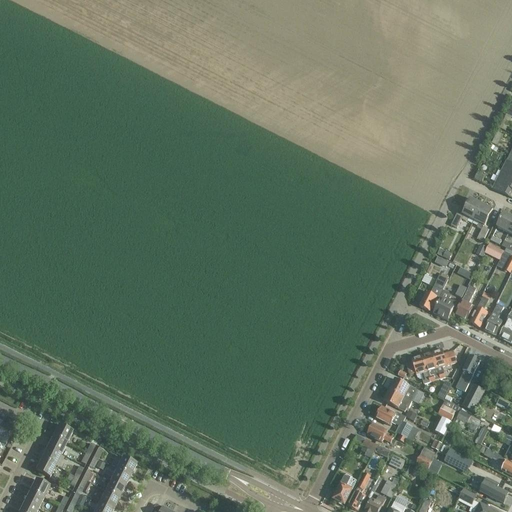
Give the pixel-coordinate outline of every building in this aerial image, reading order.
[(494,140),(491,146),(497,149),(500,143),(494,140)] [(506,161),(500,173),(511,178),(511,157),(510,156),(507,162),(506,161)] [(475,180),(482,183),(485,177),(478,173),(475,180)] [(511,178),(500,173),(495,184),(496,184),(493,190),(501,194),(504,188),(511,191),(511,178)] [(482,206),(471,200),(466,210),(461,207),(457,215),(451,226),(457,229),(461,220),(467,223),(469,218),(474,221),(482,206)] [(485,227),(493,211),(482,206),(474,221),(479,224),(477,228),(482,230),(477,239),(483,242),(489,231),(483,228),(484,227),(485,227)] [(497,228),(508,234),(511,226),(511,218),(504,214),(497,228)] [(499,246),(501,242),(492,238),(490,242),(499,246)] [(483,258),(485,254),(489,246),(486,244),(484,247),(481,245),(476,255),(483,258)] [(490,245),(489,246),(485,254),(500,262),(500,261),(504,253),(505,252),(490,245)] [(443,258),(450,261),(453,255),(446,252),(443,251),(440,256),(443,258)] [(461,269),(458,275),(471,282),(474,276),(461,269)] [(442,274),(441,276),(440,276),(430,295),(427,293),(419,308),(430,313),(437,299),(439,300),(443,291),(449,280),(448,280),(449,278),(442,274)] [(426,277),(423,283),(429,286),(432,279),(426,277)] [(474,308),(469,306),(477,290),(470,287),(469,289),(468,289),(464,298),(462,302),(455,316),(466,322),(474,308)] [(462,299),(466,290),(461,287),(456,296),(462,299)] [(451,295),(443,291),(439,300),(441,301),(434,315),(448,322),(455,307),(457,304),(450,300),(451,297),(451,295)] [(483,298),(482,302),(481,302),(470,324),(480,329),(487,314),(483,312),(489,301),(491,297),(484,294),(482,298),(483,298)] [(498,305),(497,307),(496,307),(484,331),(496,337),(503,323),(498,320),(504,309),(498,305)] [(511,345),(511,342),(511,314),(506,326),(499,339),(511,345)] [(442,350),(432,354),(440,380),(445,379),(442,368),(457,363),(453,352),(444,355),(442,350)] [(440,380),(432,354),(421,357),(430,384),(440,380)] [(464,372),(456,389),(465,393),(469,385),(473,376),(480,362),(470,356),(462,371),(464,372)] [(430,384),(421,357),(412,360),(412,363),(406,365),(410,376),(416,374),(416,376),(421,375),(424,385),(430,384)] [(398,377),(405,380),(407,375),(406,375),(407,373),(403,371),(402,373),(401,372),(398,377)] [(390,391),(389,392),(412,403),(418,392),(395,380),(393,385),(391,385),(389,390),(390,391)] [(473,413),(484,392),(474,387),(463,408),(473,413)] [(441,390),(438,397),(444,400),(448,393),(441,390)] [(385,397),(386,398),(384,402),(405,413),(407,409),(409,410),(412,403),(389,392),(388,392),(385,397)] [(507,411),(509,405),(499,400),(496,406),(507,411)] [(439,415),(451,422),(456,413),(443,406),(439,415)] [(381,408),(375,420),(390,427),(391,424),(399,428),(396,434),(400,436),(406,440),(412,443),(417,431),(412,428),(403,424),(406,418),(397,413),(396,416),(381,408)] [(408,415),(406,418),(414,423),(416,419),(418,416),(409,411),(408,415)] [(457,421),(460,422),(457,428),(461,430),(460,431),(465,433),(468,427),(467,426),(471,417),(461,412),(457,421)] [(445,438),(449,431),(449,430),(452,424),(442,419),(435,433),(445,438)] [(0,442),(6,445),(13,431),(2,425),(0,428),(0,442)] [(391,444),(393,439),(385,436),(387,432),(372,425),(367,436),(381,444),(383,440),(391,444)] [(53,438),(67,445),(73,433),(59,426),(53,438)] [(483,429),(475,444),(476,444),(481,447),(488,433),(487,432),(483,429)] [(447,435),(444,443),(450,446),(454,439),(447,435)] [(506,457),(510,459),(511,460),(511,439),(504,435),(501,443),(511,448),(506,457)] [(67,445),(53,438),(48,449),(61,456),(67,445)] [(374,453),(377,447),(365,441),(363,447),(374,453)] [(442,445),(435,441),(431,448),(438,452),(442,445)] [(86,454),(90,456),(95,447),(91,445),(86,454)] [(383,450),(377,447),(374,453),(380,456),(383,450)] [(497,455),(493,454),(489,451),(483,448),(480,453),(484,456),(484,457),(492,461),(492,460),(494,461),(504,466),(501,472),(511,477),(511,465),(506,462),(507,461),(497,455)] [(61,456),(48,449),(42,460),(56,467),(61,456)] [(94,458),(98,461),(103,451),(99,449),(94,458)] [(424,450),(420,457),(420,456),(416,465),(428,472),(432,463),(433,463),(436,456),(424,450)] [(373,454),(368,451),(365,457),(371,460),(373,454)] [(466,473),(472,463),(450,451),(445,462),(466,473)] [(90,456),(86,454),(81,464),(86,466),(90,456)] [(390,465),(402,471),(406,463),(394,457),(390,465)] [(98,461),(94,458),(89,467),(94,470),(98,461)] [(117,470),(131,477),(137,465),(123,458),(117,470)] [(56,467),(42,460),(36,472),(50,479),(56,467)] [(103,472),(106,466),(99,463),(96,468),(103,472)] [(410,465),(407,472),(413,475),(416,468),(410,465)] [(79,468),(75,477),(79,479),(83,470),(79,468)] [(131,477),(117,470),(111,481),(125,488),(131,477)] [(87,472),(82,481),(87,483),(92,474),(87,472)] [(348,508),(356,511),(358,511),(365,498),(361,495),(370,478),(365,475),(348,508)] [(346,476),(334,500),(344,506),(352,491),(357,482),(351,479),(346,476)] [(71,483),(70,486),(74,488),(79,479),(75,477),(74,478),(71,483)] [(483,485),(480,493),(503,505),(508,494),(497,488),(498,485),(486,479),(483,485)] [(30,492),(44,499),(50,488),(36,481),(30,492)] [(78,490),(83,492),(87,494),(91,486),(87,483),(82,481),(78,490)] [(125,488),(111,481),(106,492),(120,499),(125,488)] [(387,481),(386,484),(380,494),(391,499),(397,486),(399,483),(395,481),(393,484),(387,481)] [(374,486),(368,499),(371,501),(377,488),(374,486)] [(459,500),(472,506),(476,497),(463,491),(459,500)] [(30,492),(25,504),(38,510),(44,499),(30,492)] [(120,499),(106,492),(100,504),(114,511),(120,499)] [(71,503),(76,505),(80,497),(76,494),(71,503)] [(60,507),(64,509),(68,500),(64,498),(60,507)] [(379,511),(385,502),(379,499),(377,503),(371,500),(365,511),(379,511)] [(426,501),(419,511),(427,511),(431,504),(426,501)] [(72,511),(76,505),(71,503),(66,511),(72,511)]
